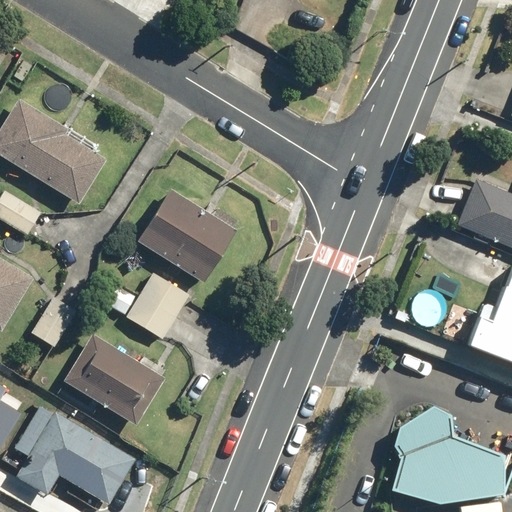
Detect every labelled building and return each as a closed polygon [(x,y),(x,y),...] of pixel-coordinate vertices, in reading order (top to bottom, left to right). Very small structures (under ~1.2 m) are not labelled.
[(23,97),(0,135),(0,152),(84,203),(111,157),(69,131),(72,126),(23,97)] [(511,191),(479,177),(460,222),(511,244),(511,191)] [(175,186),(142,240),(209,283),(243,229),(175,186)] [(45,211),(6,188),(0,199),(0,215),(31,234),(45,211)] [(0,329),(4,332),(39,277),(31,272),(35,266),(0,243),(0,329)] [(193,294),(155,271),(128,316),(166,339),(193,294)] [(511,277),(500,307),(488,302),(472,340),(511,356),(511,277)] [(58,291),(57,294),(53,291),(46,301),(50,303),(31,331),(58,349),(85,310),(58,291)] [(98,332),(68,378),(141,426),(171,380),(98,332)] [(393,442),(401,451),(392,485),(430,495),(504,487),(500,451),(451,435),(453,410),(436,402),(398,420),(393,442)] [(43,405),(17,447),(31,456),(19,477),(50,497),(64,475),(112,504),(140,458),(59,409),(56,413),(43,405)]
